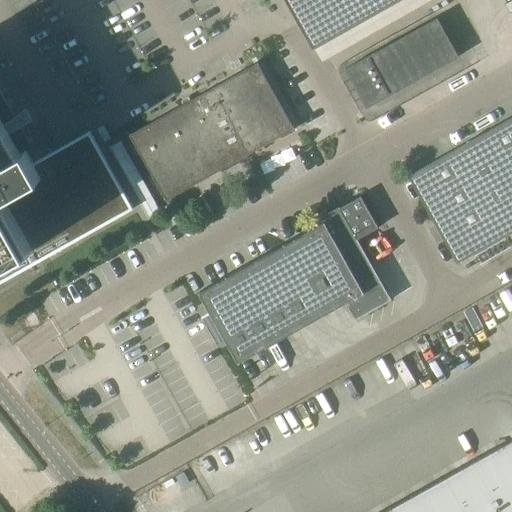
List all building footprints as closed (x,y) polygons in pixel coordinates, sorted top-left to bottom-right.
[(285,0),(313,49),(399,0),(285,0)] [(344,69),(366,108),(389,95),(389,94),(456,56),(457,57),(459,57),(437,18),(436,19),(436,21),(369,58),(368,56),(344,69)] [(129,135),(166,201),(294,129),(294,127),(293,128),(258,65),(259,64),(258,63),(195,98),(196,98),(133,134),(133,133),(129,135)] [(0,283),(133,209),(89,131),(33,163),(25,150),(20,153),(0,116),(0,283)] [(511,117),(410,174),(458,260),(511,229),(511,117)] [(198,293),(227,344),(238,364),(240,363),(239,362),(248,358),(253,366),(297,342),(292,333),(348,302),(350,305),(349,306),(348,307),(355,320),(391,300),(357,240),(358,239),(357,238),(375,228),(376,229),(378,228),(360,197),(358,198),(359,199),(341,209),(340,208),(339,208),(339,207),(317,219),(318,220),(321,224),(201,292),(200,291),(198,293)] [(511,511),(511,448),(400,511),(511,511)] [(175,477),(181,488),(189,483),(183,473),(175,477)]
